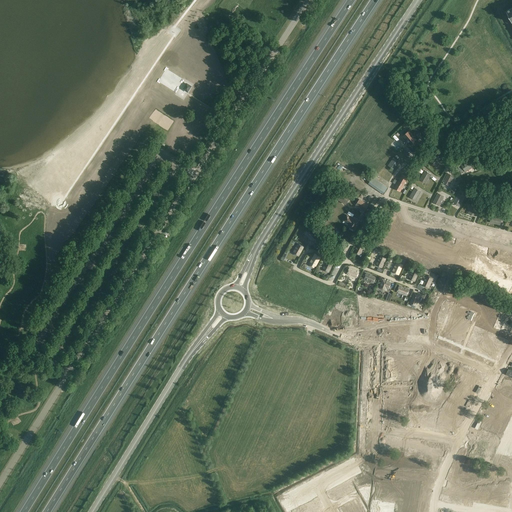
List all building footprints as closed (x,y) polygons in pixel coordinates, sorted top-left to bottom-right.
[(181,143),(185,146),(195,131),(187,125),(184,130),(181,127),(178,131),(174,128),(172,133),(175,135),(173,138),(170,136),(165,143),(170,146),(173,143),(178,147),(181,143)] [(430,135),(425,129),(421,132),(426,138),(430,135)] [(405,131),(402,134),(403,136),(403,137),(402,138),(406,141),(407,140),(412,146),(418,140),(417,140),(421,137),(415,131),(413,133),(413,134),(412,135),(409,131),(406,133),(405,131)] [(430,138),(425,144),(427,147),(433,141),(430,138)] [(435,154),(430,163),(434,165),(436,162),(438,163),(441,157),(435,154)] [(394,158),(388,166),(393,169),(398,161),(394,158)] [(469,160),(467,161),(461,165),(465,172),(473,167),(469,160)] [(425,170),(420,180),(424,182),(426,179),(428,180),(431,174),(425,170)] [(448,173),(443,183),(448,185),(449,182),(451,183),(454,177),(448,173)] [(408,178),(402,174),(398,181),(404,185),(408,178)] [(388,188),(375,179),(373,178),(368,184),(384,194),(388,188)] [(398,181),(395,179),(393,183),(396,185),(394,188),(400,191),(404,185),(398,181)] [(415,188),(410,197),(414,200),(416,196),(417,197),(421,191),(415,188)] [(346,205),(349,200),(350,198),(342,192),(337,199),(340,201),(346,205)] [(438,193),(433,202),(438,205),(439,202),(441,203),(444,196),(438,193)] [(458,194),(453,203),(458,205),(459,202),(461,203),(464,197),(458,194)] [(368,205),(355,197),(352,201),(365,209),(368,205)] [(337,200),(326,220),(332,223),(343,203),(337,200)] [(470,204),(469,207),(471,208),(469,211),(474,213),(473,215),(475,216),(479,208),(470,204)] [(347,215),(343,220),(349,224),(348,225),(355,230),(360,221),(354,217),(352,218),(347,215)] [(492,216),(490,221),(494,222),(493,223),(500,225),(502,218),(492,216)] [(388,222),(385,231),(387,232),(388,229),(391,231),(395,220),(390,218),(388,222)] [(406,225),(403,232),(408,235),(411,228),(406,225)] [(309,228),(304,233),(311,240),(316,235),(309,228)] [(391,246),(399,241),(397,237),(389,242),(391,246)] [(299,243),(294,252),(299,255),(304,247),(299,243)] [(359,243),(354,252),(360,255),(365,246),(359,243)] [(417,258),(423,252),(420,249),(414,254),(417,258)] [(316,254),(311,262),(317,266),(322,257),(316,254)] [(380,256),(376,265),(382,268),(386,258),(380,256)] [(480,267),(483,258),(476,257),(474,265),(480,267)] [(491,269),(494,260),(487,258),(485,267),(491,269)] [(328,260),(324,269),(329,272),(334,263),(328,260)] [(397,263),(393,272),(399,275),(403,265),(397,263)] [(349,268),(347,274),(356,278),(359,272),(349,268)] [(413,270),(409,279),(415,281),(419,272),(413,270)] [(366,273),(364,279),(373,283),(376,277),(366,273)] [(427,276),(423,285),(429,288),(433,279),(427,276)] [(508,289),(511,280),(506,278),(503,287),(508,289)] [(380,286),(388,289),(391,283),(383,279),(380,286)] [(409,290),(399,286),(397,292),(407,296),(409,290)] [(416,306),(420,296),(414,294),(410,303),(416,306)] [(337,310),(335,314),(337,315),(335,319),(343,323),(345,318),(352,322),(355,315),(348,312),(348,311),(340,308),(339,311),(337,310)] [(502,340),(508,342),(511,334),(509,332),(510,330),(508,326),(502,324),(500,319),(496,318),(495,319),(491,317),(490,315),(485,314),(479,330),(483,332),(486,324),(488,328),(487,330),(488,332),(490,333),(491,334),(496,332),(504,335),(502,340)] [(472,349),(482,354),(487,346),(476,340),(472,349)] [(385,354),(385,360),(387,360),(395,361),(396,352),(390,351),(390,354),(387,354),(385,354)] [(408,370),(408,371),(412,371),(412,365),(418,365),(418,355),(413,355),(413,354),(412,354),(412,361),(408,361),(408,370)] [(418,355),(418,365),(423,365),(423,372),(427,372),(428,372),(428,362),(424,361),(424,355),(418,355)] [(430,361),(429,366),(430,367),(431,367),(431,366),(436,368),(441,359),(435,356),(433,362),(431,361),(430,361)] [(441,359),(436,368),(441,370),(445,360),(441,359)] [(445,360),(441,370),(445,371),(449,362),(445,360)] [(449,362),(445,371),(449,373),(453,364),(449,362)] [(453,364),(449,373),(454,375),(453,377),(455,378),(458,373),(456,372),(458,366),(453,364)] [(474,374),(472,378),(481,383),(483,379),(484,379),(484,378),(483,378),(474,373),(474,374)] [(384,378),(384,381),(386,382),(391,382),(391,385),(397,385),(397,382),(394,382),(395,376),(386,376),(384,375),(384,378)] [(472,378),(470,382),(479,387),(481,383),(472,378)] [(469,384),(468,386),(476,391),(478,388),(479,387),(470,382),(469,384)] [(503,382),(500,387),(508,391),(509,391),(511,386),(511,385),(511,382),(510,385),(503,382)] [(468,386),(465,391),(474,396),(476,391),(468,386)] [(500,387),(498,391),(506,395),(508,391),(500,387)] [(383,393),(383,396),(383,399),(384,399),(394,399),(394,393),(397,394),(397,390),(391,390),(391,393),(385,393),(383,393)] [(462,392),(459,397),(468,402),(471,397),(462,392)] [(496,396),(494,401),(501,404),(499,407),(505,410),(506,407),(503,405),(505,400),(504,399),(496,396)] [(459,397),(457,401),(466,406),(468,402),(459,397)] [(457,401),(455,405),(464,410),(466,406),(457,401)] [(450,408),(449,411),(454,414),(456,411),(461,415),(462,414),(461,414),(464,410),(455,405),(452,409),(450,408)] [(448,412),(447,415),(450,417),(448,422),(456,427),(459,422),(459,423),(460,422),(452,418),(454,415),(448,412)] [(494,412),(482,438),(498,445),(510,419),(494,412)] [(383,414),(382,420),(383,420),(390,420),(390,424),(396,424),(396,421),(393,420),(393,415),(383,414)] [(429,429),(434,430),(433,431),(434,431),(434,429),(434,428),(438,429),(439,423),(436,422),(436,421),(436,420),(431,419),(429,429)] [(445,427),(444,427),(454,433),(456,430),(455,430),(456,427),(448,422),(445,427)] [(426,447),(424,453),(435,456),(436,452),(440,453),(442,444),(430,442),(429,447),(426,447)] [(456,474),(455,482),(462,483),(462,486),(469,487),(469,484),(467,484),(468,477),(456,474)] [(346,484),(345,489),(356,491),(357,486),(354,480),(346,484)] [(375,481),(372,498),(419,507),(423,489),(375,481)] [(448,487),(447,495),(458,497),(460,489),(448,487)] [(478,489),(477,496),(478,496),(478,500),(485,501),(486,493),(489,494),(490,488),(487,487),(487,490),(480,489),(480,490),(478,489)] [(492,488),(491,494),(494,495),(492,503),(498,504),(501,491),(495,490),(495,489),(492,488)] [(501,491),(498,504),(504,505),(506,497),(509,498),(510,491),(507,491),(507,492),(501,491)] [(360,511),(355,500),(339,508),(341,511),(360,511)] [(314,502),(295,511),(297,511),(318,511),(315,506),(314,506),(312,503),(314,502)]
